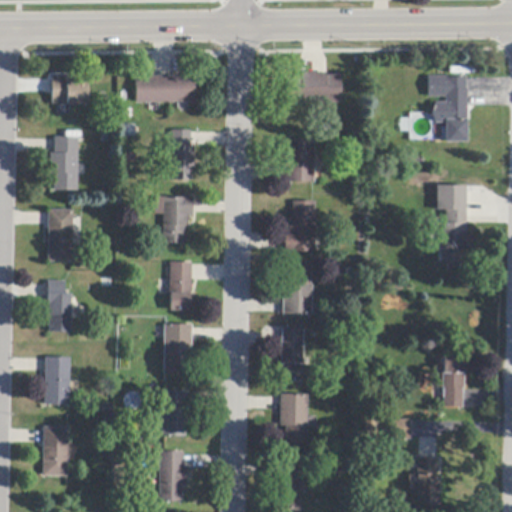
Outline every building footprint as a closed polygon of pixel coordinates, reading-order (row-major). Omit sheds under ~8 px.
[(326,76),(339,76),(339,103),(287,105),(287,77),(300,77),(301,77),(301,74),(325,73),(325,76),(326,76)] [(51,106),(51,94),(51,81),(51,78),(75,77),(75,83),(86,83),(87,105),(51,106)] [(135,78),(149,77),(179,77),(192,77),(193,103),(135,104),(135,78)] [(464,80),(464,90),(466,90),(466,106),(467,122),(466,122),(466,143),(444,143),(444,124),(434,124),(430,114),(434,103),(444,103),(444,97),(427,98),(426,77),(446,77),(446,78),(464,78),(464,80)] [(122,125),(134,125),(134,137),(122,137),(122,125)] [(190,134),(190,145),(190,147),(194,148),(193,168),(191,168),(191,182),(171,182),(172,131),(190,131),(190,134)] [(77,139),(76,191),(53,191),(54,174),(49,174),(50,154),(54,154),(54,152),(54,141),(54,138),(77,139)] [(313,141),(313,183),(285,183),(285,180),(286,169),(286,153),(289,153),(290,141),(313,141)] [(406,159),(421,159),(421,168),(406,168),(406,159)] [(432,186),(417,185),(417,174),(432,174),(432,186)] [(465,224),(465,247),(462,247),(462,264),(439,264),(439,233),(439,224),(444,224),(444,223),(444,211),(436,211),(436,187),(465,187),(465,224)] [(192,202),(192,213),(192,216),(186,216),(186,227),(184,227),(184,244),(162,243),(163,215),(154,215),(155,198),(186,198),(192,198),(192,202)] [(314,203),(313,239),(313,251),(313,252),(292,252),(292,253),(283,253),(283,250),(283,236),(283,232),(289,233),(289,219),(292,219),(292,202),(314,203)] [(72,218),(72,246),(71,263),(47,263),(47,226),(47,214),(48,210),(72,211),(72,218)] [(191,266),(190,280),(190,297),(189,297),(188,312),(169,312),(169,296),(169,295),(169,282),(169,263),(191,264),(191,266)] [(310,304),(310,315),(310,316),(281,315),(281,313),(281,302),(281,284),(288,285),(288,267),(310,267),(309,286),(311,286),(310,304)] [(70,295),(69,334),(48,333),(48,305),(46,305),(47,297),(47,286),(47,282),(64,282),(63,295),(70,295)] [(191,330),(190,341),(190,358),(186,357),(185,375),(162,375),(163,340),(163,329),(163,325),(191,326),(191,330)] [(302,340),(302,350),(302,366),(300,366),(300,382),(280,382),(280,366),(280,347),(281,330),(302,330),(302,340)] [(461,390),(461,408),(442,408),(442,388),(441,388),(441,373),(443,373),(443,355),(462,355),(462,374),(464,374),(464,389),(461,389),(461,390)] [(69,359),(68,406),(43,406),(45,358),(69,359)] [(189,394),(189,406),(189,408),(185,408),(184,438),(162,437),(162,391),(183,391),(189,391),(189,394)] [(307,396),(306,445),(284,444),(284,427),(278,427),(279,411),(279,399),(279,395),(307,396)] [(410,418),(410,438),(388,438),(388,418),(410,418)] [(375,420),(374,433),(364,433),(365,420),(375,420)] [(67,429),(66,478),(42,477),(43,444),(43,432),(43,428),(67,429)] [(182,456),(182,467),(185,467),(185,468),(185,485),(181,485),(181,504),(158,504),(158,487),(158,476),(159,453),(182,454),(182,456)] [(301,478),(301,494),(300,494),(299,511),(279,511),(279,494),(279,477),(279,462),(279,460),(301,460),(301,478)] [(418,460),(435,460),(438,460),(437,476),(439,476),(438,507),(416,506),(416,475),(417,475),(417,460),(418,460)]
